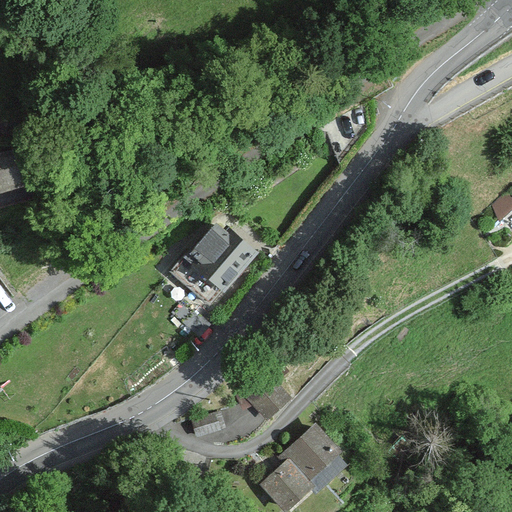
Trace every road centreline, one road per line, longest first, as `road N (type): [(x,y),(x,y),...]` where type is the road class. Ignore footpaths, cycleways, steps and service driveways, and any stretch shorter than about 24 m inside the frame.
road 1 (unclassified): [(511,6),(419,87),(232,338),(156,404),(0,481)]
road 2 (unclassified): [(476,0),(367,74),(265,105),(79,128),(0,127)]
road 3 (track): [(0,336),(330,109),(367,74)]
road 4 (unknown): [(0,198),(78,173),(117,123)]
road 5 (track): [(397,121),(419,125),(511,69)]
